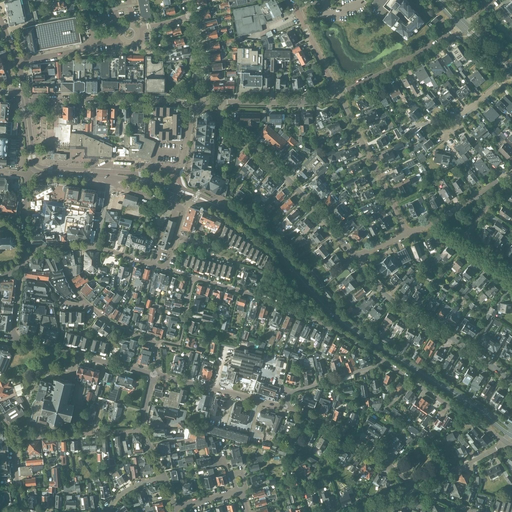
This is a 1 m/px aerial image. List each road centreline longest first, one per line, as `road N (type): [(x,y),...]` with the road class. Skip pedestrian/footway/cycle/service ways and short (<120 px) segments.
road 1 (secondary): [(457,394),(341,322),(275,249),(216,205)]
road 2 (residential): [(355,257),(267,158),(220,119),(220,102)]
road 3 (residential): [(384,363),(325,325),(194,277)]
road 4 (residential): [(511,380),(389,298),(355,257)]
road 5 (residential): [(194,111),(168,100),(25,100)]
road 6 (residential): [(419,486),(324,423),(284,408)]
road 7 (residential): [(408,234),(338,95)]
road 8 (residential): [(153,374),(13,337)]
road 9 (residential): [(505,442),(384,363)]
road 10 (residential): [(156,342),(85,301),(56,248)]
road 11 (residential): [(338,95),(460,22)]
road 12 (residential): [(284,408),(153,374)]
road 13 (residential): [(139,429),(16,437)]
